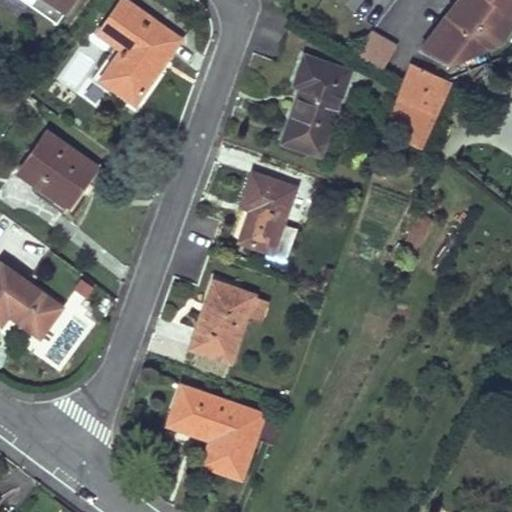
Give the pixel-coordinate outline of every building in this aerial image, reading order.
[(26,0),(43,12),(50,2),(64,12),(72,0),(26,0)] [(125,0),(120,0),(99,31),(122,48),(111,64),(125,74),(115,88),(135,102),(157,71),(149,65),(156,55),(164,60),(180,38),(125,0)] [(463,0),(456,0),(419,49),(424,52),(463,0)] [(511,0),(463,0),(424,52),(447,63),(502,40),(511,20),(511,0)] [(50,2),(43,12),(57,22),(64,12),(50,2)] [(351,55),(379,72),(390,53),(394,46),(370,31),(351,55)] [(352,72),(301,54),(291,82),(298,85),(279,140),(323,155),(352,72)] [(156,55),(149,65),(157,71),(164,60),(156,55)] [(446,80),(410,62),(402,85),(385,132),(398,138),(417,146),(446,80)] [(111,64),(101,78),(115,88),(125,74),(111,64)] [(17,170),(68,206),(80,189),(77,187),(80,182),(83,185),(96,167),(45,131),(17,170)] [(385,168),(398,138),(385,132),(373,163),(385,168)] [(294,187),(252,172),(240,204),(251,208),(254,209),(252,215),(249,214),(240,240),(286,256),(296,228),(282,223),(294,187)] [(420,213),(400,250),(409,255),(429,218),(420,213)] [(8,313),(10,310),(15,314),(14,317),(40,336),(61,306),(0,262),(0,322),(1,323),(8,313)] [(245,316),(253,295),(214,280),(190,346),(229,360),(245,316)] [(268,300),(253,295),(245,316),(260,322),(268,300)] [(262,414),(181,385),(168,423),(189,431),(191,426),(200,429),(199,434),(210,438),(203,464),(241,477),(262,414)] [(200,429),(191,426),(189,431),(199,434),(200,429)]
